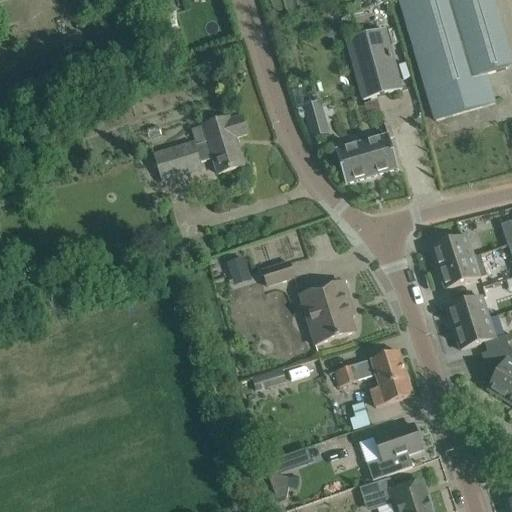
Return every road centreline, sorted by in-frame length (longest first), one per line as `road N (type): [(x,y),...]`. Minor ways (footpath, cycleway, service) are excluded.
road 1 (unclassified): [(379,223),(340,207),(307,163),(247,0)]
road 2 (unclassified): [(459,464),(379,223)]
road 3 (unclassified): [(379,223),(511,190)]
